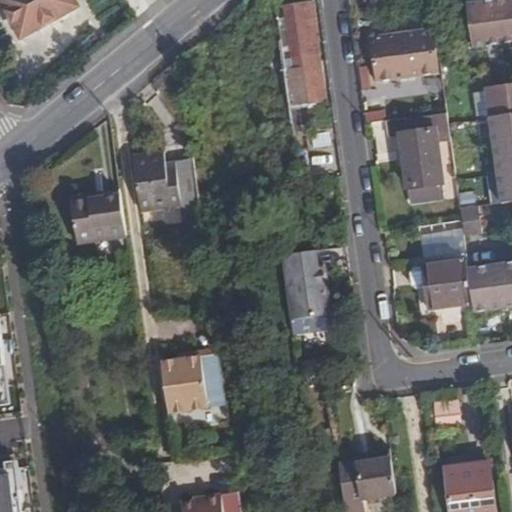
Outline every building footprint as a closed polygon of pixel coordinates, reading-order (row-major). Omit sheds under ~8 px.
[(78,0),(6,0),(24,36),(81,6),(78,0)] [(309,0),(292,2),(304,85),(330,82),(321,23),(323,24),(320,0),(309,0)] [(511,2),(503,3),(509,41),(511,40),(511,2)] [(480,45),(509,41),(503,3),(475,7),(480,45)] [(286,37),(257,42),(259,58),(263,85),(265,104),(268,124),(297,120),(286,37)] [(432,60),(386,66),(393,118),(396,118),(438,113),(455,111),(453,97),(452,86),(435,88),(432,60)] [(511,83),(494,86),(497,113),(511,111),(511,83)] [(321,106),(323,127),(338,125),(335,104),(321,106)] [(442,137),(458,135),(455,111),(438,113),(440,127),(409,132),(415,185),(449,181),(442,137)] [(511,142),(511,111),(497,113),(501,143),(511,142)] [(398,133),(409,132),(440,127),(438,113),(396,118),(398,133)] [(269,131),(299,128),(297,120),(268,124),(269,131)] [(506,171),(511,170),(511,142),(501,143),(506,171)] [(172,146),(141,150),(148,206),(190,201),(185,163),(174,164),(172,146)] [(192,217),(207,215),(205,204),(198,151),(183,153),(185,163),(190,201),(192,217)] [(341,199),(338,175),(314,178),(318,202),(341,199)] [(451,195),(449,181),(415,185),(418,199),(451,195)] [(94,195),(77,197),(84,243),(132,237),(126,194),(109,196),(109,201),(95,203),(94,195)] [(108,194),(94,195),(95,203),(109,201),(109,196),(108,194)] [(485,204),(468,206),(469,217),(471,233),(488,231),(485,204)] [(468,256),(468,238),(428,238),(428,257),(468,256)] [(324,248),(290,253),(299,318),(340,312),(333,265),(327,266),(324,248)] [(437,304),(481,299),(477,273),(476,265),(475,256),(432,262),(435,285),(437,304)] [(511,260),(476,265),(477,273),(504,269),(511,267),(511,260)] [(425,286),(435,285),(432,262),(424,263),(419,270),(420,283),(425,286)] [(0,399),(14,398),(7,364),(16,365),(8,315),(19,313),(13,268),(0,269),(0,399)] [(504,269),(477,273),(481,299),(483,310),(511,306),(504,269)] [(293,305),(273,308),(276,329),(296,326),(293,305)] [(226,351),(197,355),(204,408),(233,404),(226,351)] [(197,355),(180,357),(187,410),(204,408),(197,355)] [(177,412),(187,410),(180,357),(170,358),(177,412)] [(246,362),(233,364),(234,381),(248,379),(246,362)] [(465,398),(439,399),(440,423),(466,422),(465,398)] [(369,483),(401,479),(397,445),(343,452),(350,506),(372,503),(369,483)] [(450,455),(451,465),(492,461),(490,451),(450,455)] [(498,511),(492,461),(451,465),(457,511),(498,511)] [(0,511),(26,511),(21,468),(0,470),(0,511)] [(248,511),(245,490),(210,494),(211,497),(187,500),(188,511),(248,511)]
